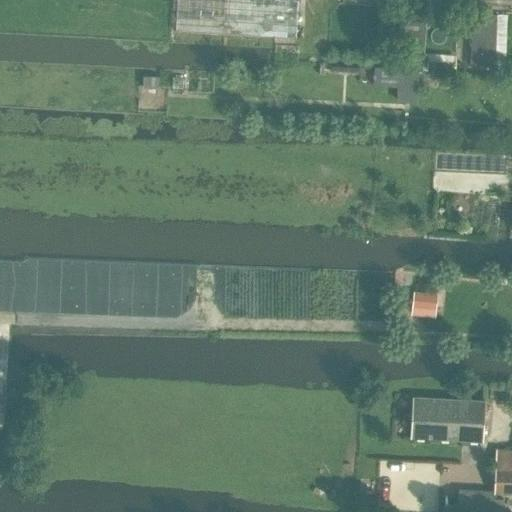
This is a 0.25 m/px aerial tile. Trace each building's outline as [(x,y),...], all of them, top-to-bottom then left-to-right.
[(297,0),(176,0),(175,30),(295,38),(297,0)] [(504,52),(506,16),(473,13),(470,66),(494,68),(495,51),(504,52)] [(456,73),(457,55),(424,53),(426,20),(399,19),(397,58),(375,57),(375,68),(419,70),(456,73)] [(417,102),(419,70),(375,68),(374,85),(397,87),(397,101),(417,102)] [(159,88),(159,76),(143,76),(142,88),(159,88)] [(413,292),(412,307),(435,310),(437,294),(413,292)] [(422,333),(423,322),(403,321),(403,332),(422,333)] [(483,441),(485,401),(413,397),(410,437),(483,441)] [(511,449),(497,449),(495,492),(511,492),(511,449)] [(498,511),(502,511),(503,498),(493,497),(493,490),(459,488),(458,510),(498,511)]
